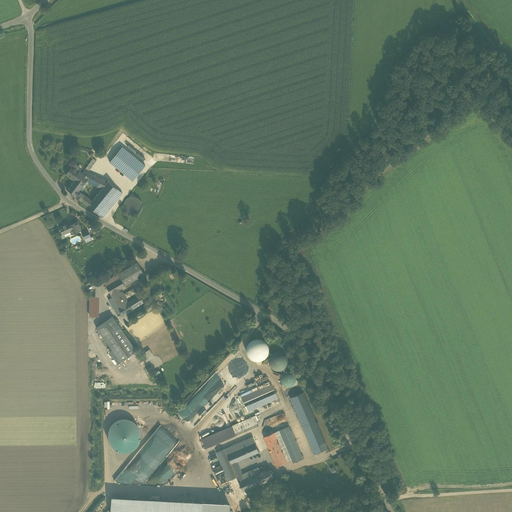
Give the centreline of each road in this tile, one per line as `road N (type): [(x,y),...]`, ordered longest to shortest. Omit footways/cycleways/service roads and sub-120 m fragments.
road 1 (unclassified): [(382,497),(292,333),(66,201)]
road 2 (unclassified): [(66,201),(29,144),(26,16)]
road 3 (residential): [(382,497),(511,489)]
